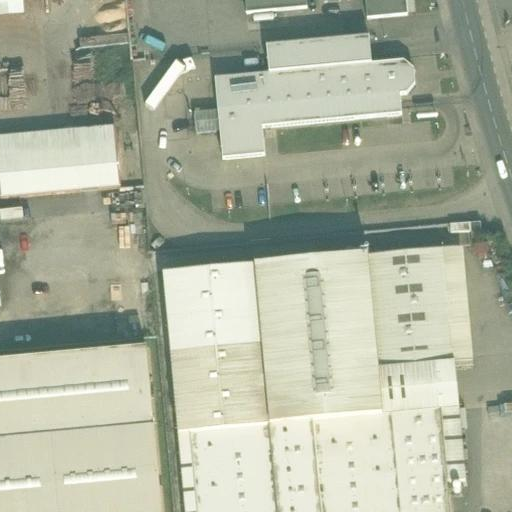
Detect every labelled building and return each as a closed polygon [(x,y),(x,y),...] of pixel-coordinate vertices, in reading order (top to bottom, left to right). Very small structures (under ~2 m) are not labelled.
[(0,0),(0,19),(25,17),(23,0),(0,0)] [(365,0),(367,21),(408,17),(405,0),(245,0),(247,16),(307,10),(306,0),(365,0)] [(220,133),(223,161),(265,157),(262,130),(402,117),(400,97),(407,97),(414,86),(413,72),(404,64),(371,67),(370,54),(369,41),(267,50),(268,63),(269,76),(215,81),(218,114),(194,116),(196,136),(220,133)] [(0,160),(117,150),(115,130),(0,140),(0,160)] [(0,160),(0,199),(0,201),(121,190),(117,150),(0,160)] [(470,226),(472,241),(482,240),(480,225),(470,226)] [(442,252),(369,259),(164,278),(179,437),(185,511),(450,511),(448,485),(466,484),(459,411),(441,413),(392,418),(382,419),(378,373),(379,373),(437,367),(453,366),(473,364),(465,278),(445,279),(442,252)] [(144,281),(112,284),(117,335),(149,332),(144,281)] [(0,445),(154,431),(147,352),(0,365),(0,445)] [(161,511),(154,431),(0,445),(0,511),(161,511)]
